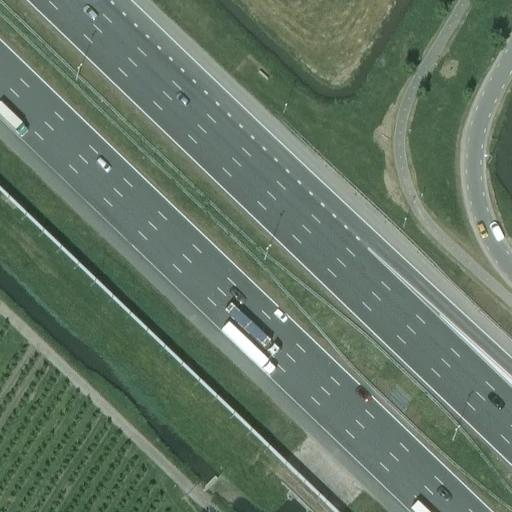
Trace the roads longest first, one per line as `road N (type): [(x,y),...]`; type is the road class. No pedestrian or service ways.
road 1 (motorway): [(0,75),(452,511)]
road 2 (motorway): [(344,267),(66,0)]
road 3 (motorway): [(511,428),(344,267)]
road 4 (tertiary): [(511,64),(478,149),(479,197),(511,270)]
road 5 (motorway): [(511,395),(344,267)]
